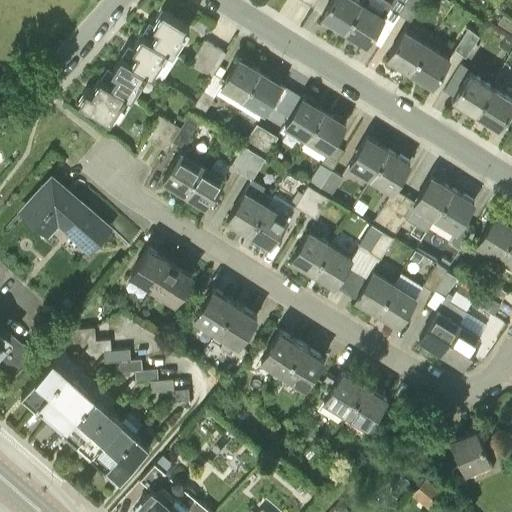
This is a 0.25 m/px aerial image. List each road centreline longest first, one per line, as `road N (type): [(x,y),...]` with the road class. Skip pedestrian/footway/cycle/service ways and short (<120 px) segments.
road 1 (residential): [(511,360),(477,397),(451,398),(132,197),(109,164)]
road 2 (residential): [(511,185),(229,0)]
